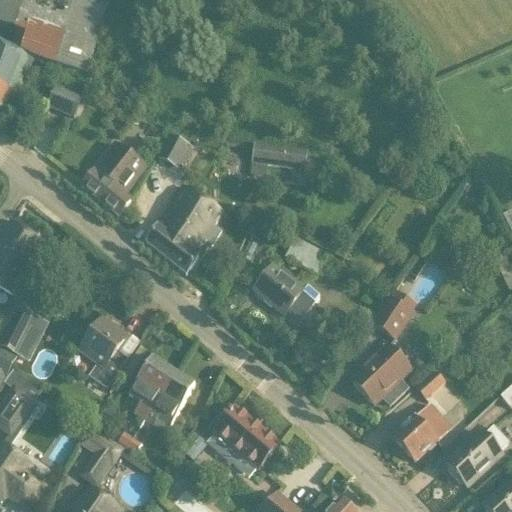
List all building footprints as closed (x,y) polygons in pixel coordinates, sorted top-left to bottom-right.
[(0,0),(0,29),(17,37),(11,52),(0,46),(0,116),(8,120),(18,97),(19,97),(34,62),(86,78),(106,10),(83,3),(83,0),(84,0),(87,1),(87,0),(0,0)] [(72,122),(80,101),(55,90),(46,111),(72,122)] [(168,139),(157,160),(176,171),(188,150),(168,139)] [(308,154),(254,147),(252,167),(256,167),(254,180),(266,182),(268,169),(305,174),(308,154)] [(146,172),(115,148),(94,174),(82,189),(119,219),(131,204),(125,199),(146,172)] [(197,198),(184,189),(172,208),(159,229),(147,247),(187,279),(200,259),(209,245),(207,244),(224,217),(212,208),(197,198)] [(10,222),(0,237),(0,291),(3,294),(4,293),(16,300),(34,266),(35,267),(44,249),(43,248),(43,247),(36,242),(14,224),(13,225),(10,222)] [(296,240),(285,261),(317,278),(328,257),(296,240)] [(304,296),(273,271),(254,294),(285,320),(287,317),(300,327),(320,303),(307,292),(304,296)] [(387,301),(369,328),(394,345),(395,343),(412,318),(390,303),(387,301)] [(0,339),(0,350),(12,357),(31,318),(14,310),(0,339)] [(31,318),(12,357),(17,359),(29,365),(48,326),(31,318)] [(121,372),(110,364),(128,340),(103,322),(79,355),(97,368),(89,380),(107,393),(121,372)] [(446,347),(455,357),(465,348),(456,338),(446,347)] [(408,392),(400,383),(410,374),(388,351),(352,385),(374,408),(382,401),(390,409),(408,392)] [(0,376),(7,380),(16,362),(0,353),(0,376)] [(134,415),(145,423),(174,376),(152,362),(129,398),(140,405),(134,415)] [(195,389),(174,376),(145,423),(166,436),(172,426),(195,389)] [(444,386),(436,376),(416,393),(425,403),(444,386)] [(510,411),(511,410),(511,390),(501,400),(510,411)] [(0,503),(1,505),(6,498),(25,511),(28,511),(44,489),(28,478),(34,469),(8,451),(38,409),(34,405),(14,391),(0,411),(0,430),(10,437),(2,447),(0,450),(0,503)] [(430,408),(415,421),(393,441),(415,466),(436,446),(436,445),(451,431),(430,408)] [(259,472),(280,448),(235,411),(214,435),(216,437),(208,446),(221,457),(229,447),(259,472)] [(80,480),(92,488),(94,488),(108,467),(112,470),(124,453),(91,431),(80,448),(94,458),(79,478),(80,480)] [(494,431),(484,439),(482,436),(446,468),(450,472),(448,474),(460,487),(462,485),(467,490),(502,458),(499,455),(508,446),(494,431)] [(118,445),(127,451),(133,441),(124,435),(118,445)] [(136,457),(142,447),(133,441),(127,451),(136,457)] [(511,511),(511,484),(484,510),(485,511),(511,511)] [(120,511),(111,505),(110,503),(96,494),(94,494),(90,491),(81,504),(75,511),(120,511)] [(262,511),(296,511),(276,495),(262,511)] [(350,511),(340,502),(330,511),(350,511)]
